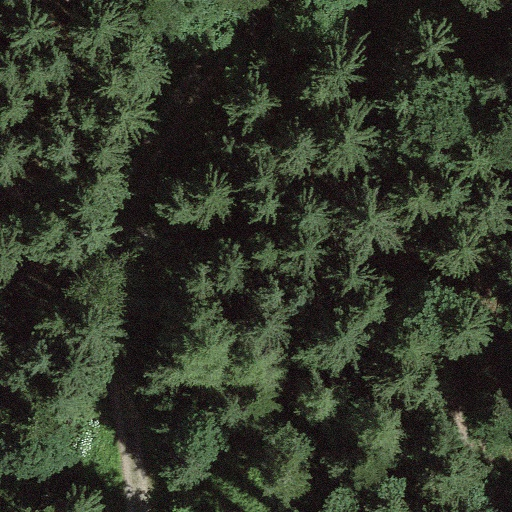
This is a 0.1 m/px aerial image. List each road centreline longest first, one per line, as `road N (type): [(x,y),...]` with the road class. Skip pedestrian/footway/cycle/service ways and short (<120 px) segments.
road 1 (track): [(153,511),(148,270),(171,125),(269,12),(291,0)]
road 2 (track): [(497,511),(403,250),(343,0)]
